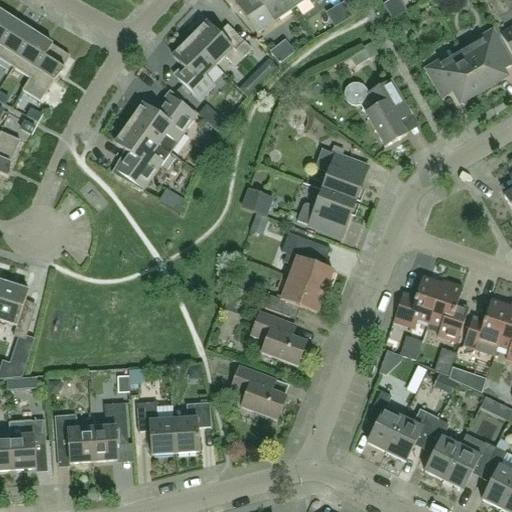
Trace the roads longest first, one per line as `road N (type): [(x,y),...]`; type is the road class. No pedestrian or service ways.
road 1 (residential): [(308,468),(393,232)]
road 2 (residential): [(308,468),(141,511)]
road 3 (residential): [(393,232),(424,180),(511,129)]
road 4 (residential): [(393,232),(511,272)]
road 5 (residential): [(68,138),(126,32)]
